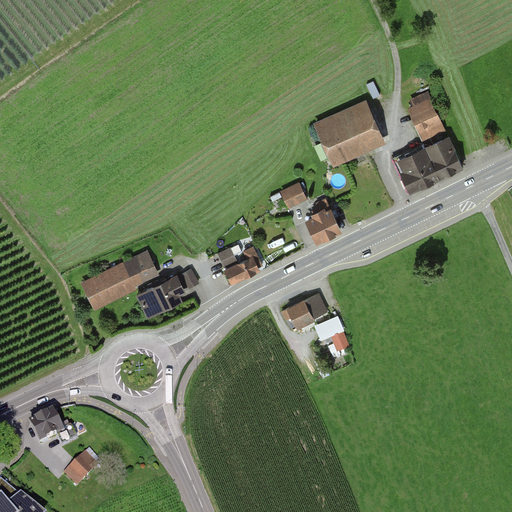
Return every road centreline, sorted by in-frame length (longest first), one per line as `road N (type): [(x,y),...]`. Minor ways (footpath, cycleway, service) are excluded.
road 1 (primary): [(164,352),(264,287),(476,183)]
road 2 (track): [(135,0),(0,92)]
road 3 (track): [(409,217),(387,165),(399,137),(401,91)]
road 4 (residential): [(154,402),(204,511)]
